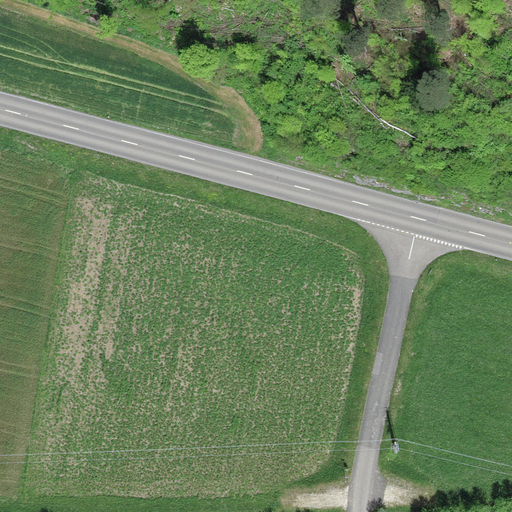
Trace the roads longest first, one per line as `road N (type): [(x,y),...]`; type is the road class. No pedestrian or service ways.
road 1 (primary): [(0,114),(414,224)]
road 2 (unclassified): [(357,511),(414,224)]
